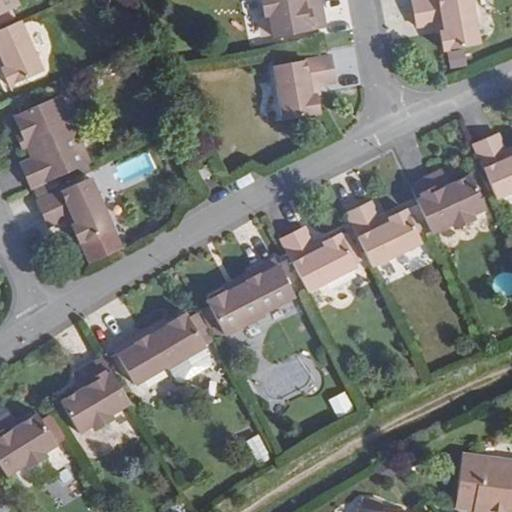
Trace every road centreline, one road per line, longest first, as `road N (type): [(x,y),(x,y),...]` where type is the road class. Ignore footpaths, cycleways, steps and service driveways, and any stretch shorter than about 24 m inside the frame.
road 1 (residential): [(45,321),(388,130)]
road 2 (residential): [(388,130),(511,78)]
road 3 (residential): [(359,0),(388,130)]
